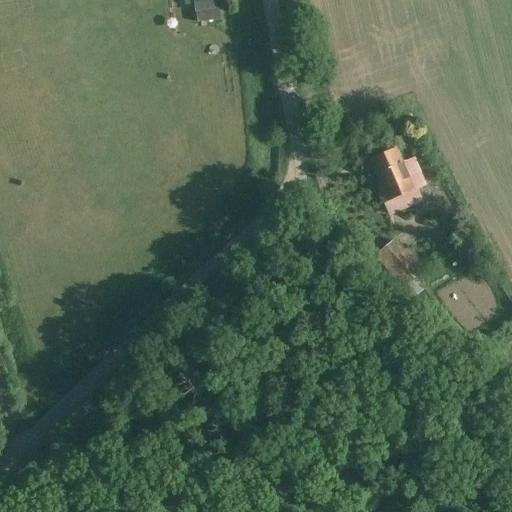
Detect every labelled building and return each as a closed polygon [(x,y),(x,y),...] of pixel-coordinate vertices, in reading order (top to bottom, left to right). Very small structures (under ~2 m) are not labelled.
[(184,0),(185,6),(195,5),(196,12),(221,10),(219,0),(184,0)] [(197,23),(221,20),(220,11),(196,13),(197,23)] [(386,137),(414,121),(407,107),(379,123),(386,137)] [(383,189),(378,191),(384,204),(398,198),(419,189),(426,187),(415,158),(403,163),(397,149),(371,160),(383,189)] [(458,239),(468,241),(471,224),(461,222),(458,239)] [(405,289),(423,274),(393,241),(376,255),(405,289)]
